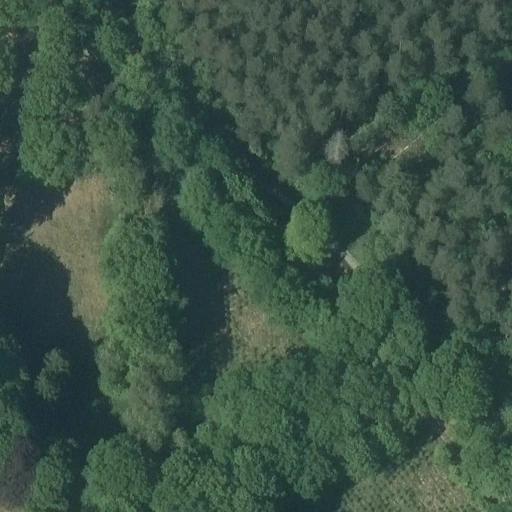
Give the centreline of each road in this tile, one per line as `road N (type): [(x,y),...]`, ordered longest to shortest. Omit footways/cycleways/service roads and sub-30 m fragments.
road 1 (track): [(502,511),(407,399),(79,53),(52,13)]
road 2 (track): [(333,159),(511,38)]
